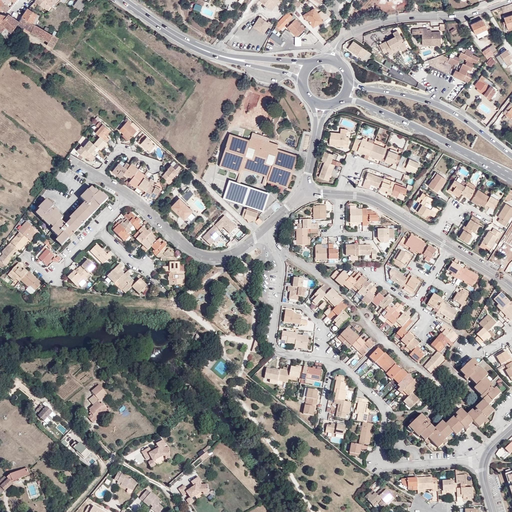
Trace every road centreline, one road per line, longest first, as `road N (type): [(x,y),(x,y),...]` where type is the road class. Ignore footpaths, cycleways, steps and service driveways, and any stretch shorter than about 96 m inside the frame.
road 1 (residential): [(331,364),(382,406),(377,463),(484,460)]
road 2 (residential): [(262,229),(281,267),(274,347),(331,364)]
road 3 (primary): [(338,100),(385,112),(499,170)]
road 4 (unclassified): [(256,234),(232,253),(190,250),(130,197)]
road 5 (primary): [(482,132),(433,103),(348,76)]
road 6 (residential): [(485,7),(344,35)]
